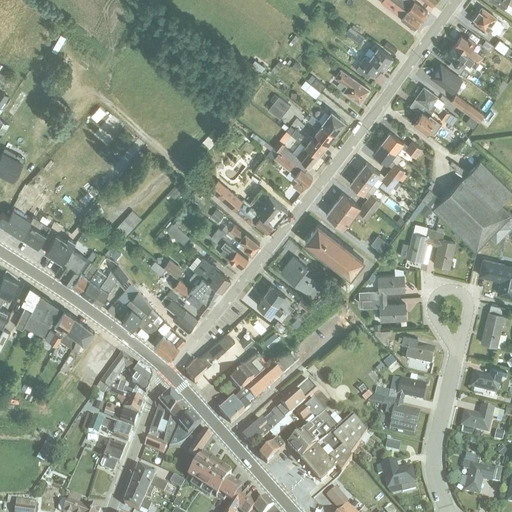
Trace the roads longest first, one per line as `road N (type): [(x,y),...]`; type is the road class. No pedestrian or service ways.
road 1 (residential): [(455,0),(168,373)]
road 2 (secondary): [(168,373),(0,250)]
road 3 (secondary): [(168,373),(293,511)]
road 4 (residential): [(445,511),(430,457),(455,353)]
road 5 (residential): [(110,511),(168,373)]
